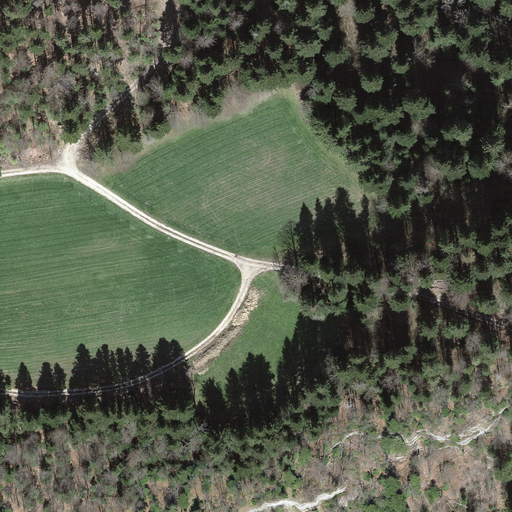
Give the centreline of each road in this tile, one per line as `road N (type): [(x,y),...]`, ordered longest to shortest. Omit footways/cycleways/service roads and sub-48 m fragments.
road 1 (track): [(0,392),(108,392),(152,377),(222,326),(251,260)]
road 2 (track): [(0,177),(66,168),(170,230),(251,260)]
road 3 (track): [(251,260),(373,287),(511,332)]
road 4 (track): [(66,168),(78,144),(161,54),(166,14),(158,0)]
